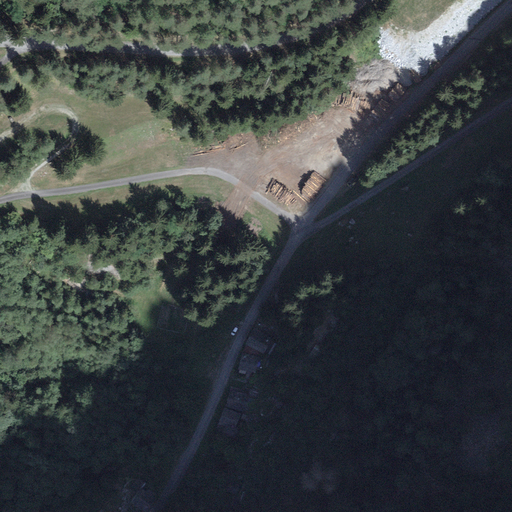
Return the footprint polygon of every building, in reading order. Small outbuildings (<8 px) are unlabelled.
[(253,330),(246,344),(263,352),(270,338),(253,330)] [(257,358),(241,356),(239,370),(255,372),(257,358)] [(247,393),(231,389),(227,405),(243,409),(247,393)] [(239,413),(225,407),(218,422),(226,426),(223,435),(233,439),(237,429),(233,427),(239,413)] [(155,498),(142,488),(132,500),(145,510),(155,498)]
